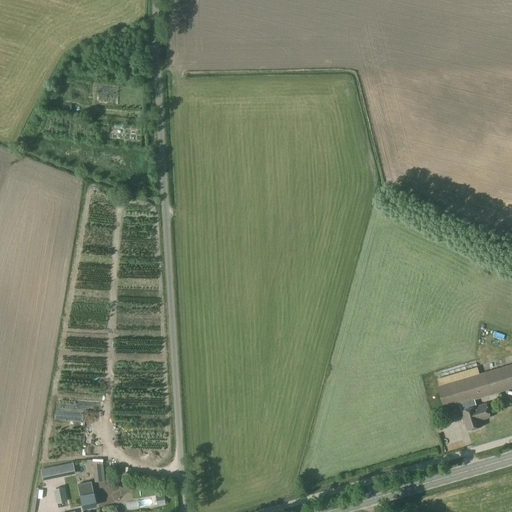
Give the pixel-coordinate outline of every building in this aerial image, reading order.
[(459,403),(468,431),(482,427),(480,420),(491,417),(487,403),(476,406),(474,400),(511,388),(511,365),(438,387),(444,408),(459,403)] [(75,474),(73,463),(59,466),(61,476),(75,474)] [(95,482),(102,481),(100,468),(93,469),(95,482)] [(77,485),(82,508),(96,505),(93,493),(91,494),(89,482),(77,485)] [(54,489),(57,503),(66,501),(63,488),(54,489)] [(158,501),(151,502),(150,496),(130,500),(131,507),(152,503),(153,507),(159,505),(158,501)]
